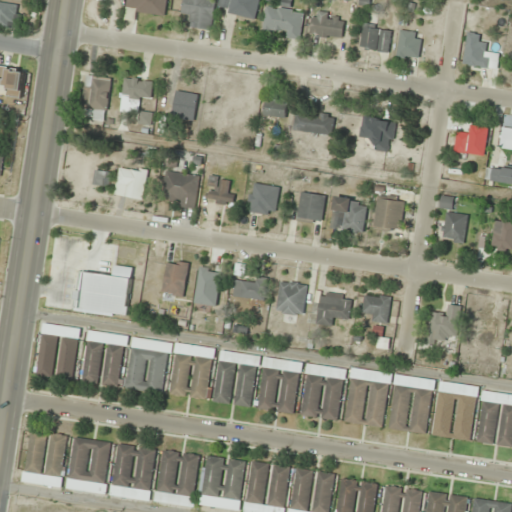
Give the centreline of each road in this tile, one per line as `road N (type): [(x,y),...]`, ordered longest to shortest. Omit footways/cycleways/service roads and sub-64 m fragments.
road 1 (residential): [(511,283),(0,210)]
road 2 (residential): [(511,476),(8,397)]
road 3 (secondary): [(0,454),(65,0)]
road 4 (residential): [(511,100),(61,28)]
road 5 (residential): [(456,2),(404,352)]
